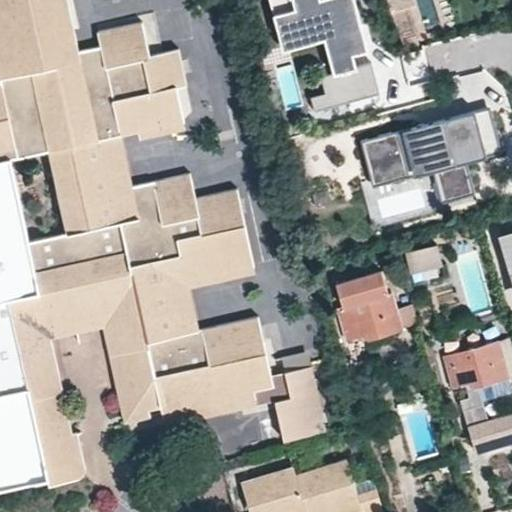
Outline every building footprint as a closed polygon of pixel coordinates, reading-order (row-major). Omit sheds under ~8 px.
[(0,0),(0,479),(48,468),(49,476),(86,468),(78,426),(72,426),(50,321),(103,309),(125,409),(161,399),(164,410),(255,390),(253,384),(273,380),(259,316),(258,311),(198,323),(188,274),(255,259),(239,182),(197,192),(191,169),(133,180),(139,213),(92,224),(76,139),(123,130),(141,126),(185,116),(179,83),(188,81),(181,44),(152,51),(145,18),(100,27),(103,43),(78,49),(68,0),(0,0)] [(289,0),(300,38),(325,32),(335,71),(318,75),(324,96),(309,100),(312,110),(378,93),(370,62),(351,67),(348,54),(367,50),(353,0),(289,0)] [(410,0),(388,0),(392,11),(412,5),(410,0)] [(404,62),(408,78),(427,74),(423,58),(404,62)] [(491,107),(360,139),(372,186),(433,172),(440,200),(474,192),(467,164),(502,155),(491,107)] [(187,123),(185,116),(141,126),(143,132),(187,123)] [(133,180),(123,130),(76,139),(92,224),(139,213),(133,180)] [(505,234),(502,235),(511,267),(511,210),(499,214),(505,234)] [(404,256),(410,280),(443,271),(437,248),(404,256)] [(337,305),(345,336),(367,331),(369,337),(401,327),(390,290),(337,305)] [(500,342),(498,338),(444,353),(453,384),(465,381),(469,393),(460,395),(475,447),(511,436),(511,410),(487,417),(482,398),(511,389),(511,385),(509,374),(500,342)] [(511,373),(511,348),(509,339),(500,342),(509,374),(511,373)] [(327,422),(312,357),(286,363),(291,388),(275,392),(284,430),(327,422)] [(376,484),(356,490),(346,458),(296,472),(307,510),(307,511),(324,511),(335,509),(359,502),(362,510),(362,511),(379,511),(384,511),(376,484)] [(300,511),(307,510),(296,472),(294,464),(242,479),(250,511),(300,511)] [(335,509),(335,511),(351,511),(362,510),(359,502),(335,509)]
